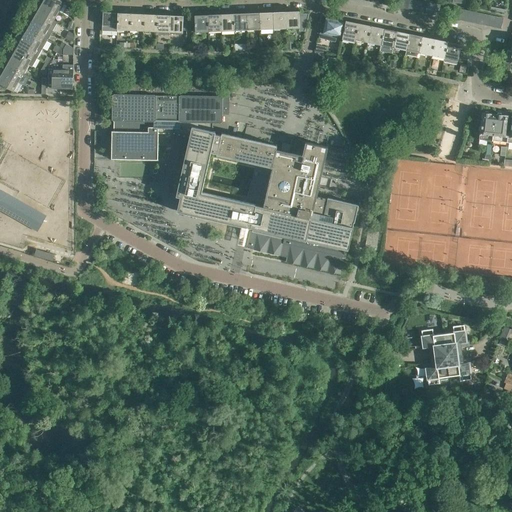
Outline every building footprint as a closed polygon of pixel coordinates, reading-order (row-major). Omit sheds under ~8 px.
[(43,0),(42,2),(59,11),(64,2),(61,0),(60,0),(43,0)] [(409,0),(408,9),(414,10),(416,0),(409,0)] [(418,0),(416,0),(414,10),(421,12),(423,1),(418,0)] [(423,1),(421,12),(427,13),(429,2),(423,1)] [(42,2),(37,11),(54,21),(59,11),(42,2)] [(429,2),(427,13),(433,14),(435,3),(429,2)] [(461,9),(459,19),(465,21),(467,10),(461,9)] [(305,31),(309,13),(308,13),(308,14),(299,14),(299,10),(286,11),(286,28),(299,27),(299,31),(305,31)] [(467,10),(465,21),(471,22),(473,11),(467,10)] [(57,23),(54,21),(37,11),(32,20),(52,31),(57,23)] [(286,11),(273,12),(274,28),(286,28),(286,11)] [(473,11),(471,22),(477,23),(479,13),(473,11)] [(103,12),(103,17),(102,31),(117,31),(117,29),(118,12),(103,12)] [(118,12),(117,29),(131,30),(131,13),(118,12)] [(260,12),(247,13),(247,29),(261,29),(260,12)] [(273,12),(260,12),(261,29),(274,28),(273,12)] [(131,13),(131,30),(143,30),(144,14),(131,13)] [(234,13),(221,14),(222,30),(234,30),(234,13)] [(247,13),(234,13),(234,30),(247,29),(247,13)] [(479,13),(477,23),(483,24),(485,14),(479,13)] [(144,14),(143,30),(156,31),(157,14),(144,14)] [(157,14),(156,31),(169,31),(170,15),(157,14)] [(208,14),(195,15),(195,31),(199,31),(208,31),(208,14)] [(221,14),(208,14),(208,31),(222,30),(221,14)] [(485,14),(483,24),(489,26),(491,15),(485,14)] [(170,15),(169,31),(183,32),(183,15),(170,15)] [(491,15),(489,26),(495,27),(497,16),(491,15)] [(497,16),(495,27),(501,28),(503,18),(497,16)] [(345,21),(326,17),(324,24),(322,23),(318,38),(335,42),(336,36),(342,37),(345,21)] [(32,20),(27,29),(47,40),(52,31),(32,20)] [(345,21),(342,37),(342,38),(355,41),(359,23),(346,20),(345,21)] [(359,23),(355,41),(361,42),(362,40),(368,42),(371,25),(359,23)] [(371,25),(368,42),(381,44),(384,28),(371,25)] [(384,28),(381,44),(393,47),(397,31),(384,28)] [(27,29),(22,38),(39,47),(42,49),(47,40),(27,29)] [(68,31),(65,38),(74,43),(74,34),(68,31)] [(397,31),(393,47),(406,50),(410,33),(397,31)] [(410,33),(406,50),(419,52),(422,36),(410,33)] [(422,36),(419,52),(432,55),(435,39),(422,36)] [(22,38),(17,46),(37,58),(42,49),(39,47),(22,38)] [(435,39),(432,55),(444,57),(448,41),(435,39)] [(461,44),(448,41),(444,57),(443,62),(456,64),(457,60),(461,44)] [(63,54),(73,54),(74,48),(66,44),(63,49),(63,54)] [(17,46),(12,55),(29,65),(32,66),(37,58),(17,46)] [(12,55),(7,64),(23,74),(29,65),(12,55)] [(7,64),(2,73),(18,83),(23,74),(7,64)] [(63,69),(63,88),(73,88),(73,65),(63,64),(63,68),(63,69)] [(63,69),(48,69),(48,88),(63,88),(63,69)] [(2,73),(0,76),(0,89),(1,89),(3,85),(13,91),(18,83),(2,73)] [(205,86),(130,84),(130,87),(113,87),(113,94),(112,94),(112,120),(113,120),(114,120),(213,121),(222,122),(222,114),(229,114),(229,89),(222,89),(205,89),(205,86)] [(479,139),(481,139),(493,140),(496,114),(490,114),(488,111),(485,111),(484,113),(482,113),(481,126),(479,127),(479,130),(480,131),(479,139)] [(493,140),(507,142),(508,133),(506,133),(508,116),(502,115),(501,113),(498,113),(496,114),(493,140)] [(213,121),(114,120),(114,131),(112,131),(111,159),(157,160),(158,133),(173,133),(189,137),(176,196),(180,197),(177,211),(249,228),(249,227),(250,227),(250,228),(251,226),(256,204),(201,192),(211,151),(217,153),(221,135),(214,134),(215,132),(212,131),(213,121)] [(217,153),(216,155),(272,167),(264,206),(256,204),(251,226),(253,227),(252,231),(250,230),(246,246),(253,248),(253,249),(287,257),(286,261),(342,274),(345,257),(343,256),(345,248),(347,248),(346,250),(347,250),(358,205),(327,198),(327,199),(315,197),(326,148),(327,148),(327,147),(305,142),(305,143),(306,143),(303,156),(275,150),(277,145),(276,145),(275,146),(222,133),(222,132),(221,132),(221,135),(217,153)] [(0,190),(0,207),(1,208),(0,210),(7,213),(15,198),(0,190)] [(45,215),(15,198),(7,213),(37,230),(45,215)] [(384,232),(368,230),(365,249),(381,252),(384,232)] [(54,254),(36,249),(34,255),(52,260),(54,254)] [(432,329),(421,330),(423,347),(421,348),(421,352),(430,351),(431,362),(423,363),(423,368),(426,367),(428,385),(439,383),(449,382),(448,376),(459,375),(460,381),(471,379),(469,362),(472,362),(471,357),(462,358),(461,347),(470,346),(469,341),(466,342),(464,325),(453,326),(453,332),(433,335),(432,329)] [(504,327),(500,337),(507,340),(511,329),(504,327)]
